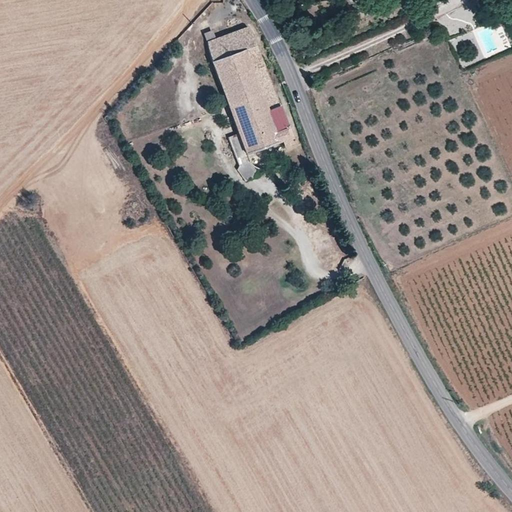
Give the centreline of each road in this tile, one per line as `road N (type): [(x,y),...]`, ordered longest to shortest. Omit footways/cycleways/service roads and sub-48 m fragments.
road 1 (tertiary): [(511,492),(402,325),(278,45),(250,0)]
road 2 (unknown): [(179,32),(196,111),(247,198),(330,259),(346,265),(369,258)]
